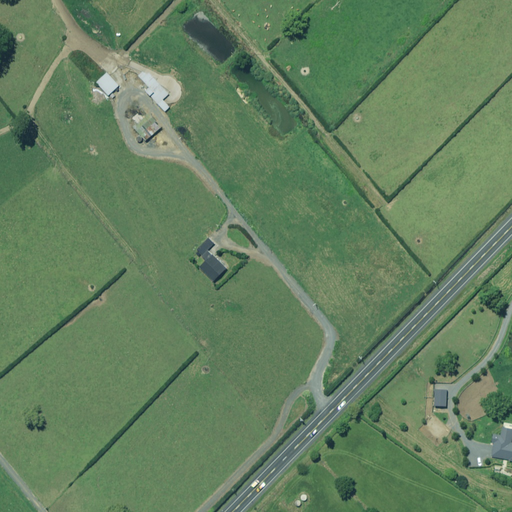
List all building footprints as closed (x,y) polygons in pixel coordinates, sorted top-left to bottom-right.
[(151,74),(145,72),(140,77),(151,88),(148,92),(167,112),(172,108),(164,100),(170,94),(151,74)] [(121,86),(109,73),(99,83),(110,96),(121,86)] [(164,128),(152,114),(136,128),(148,141),(164,128)] [(218,232),(211,225),(201,235),(208,242),(218,232)] [(215,256),(210,251),(204,257),(208,261),(202,268),(216,282),(229,268),(216,255),(215,256)] [(439,433),(431,428),(428,433),(436,437),(439,433)]
